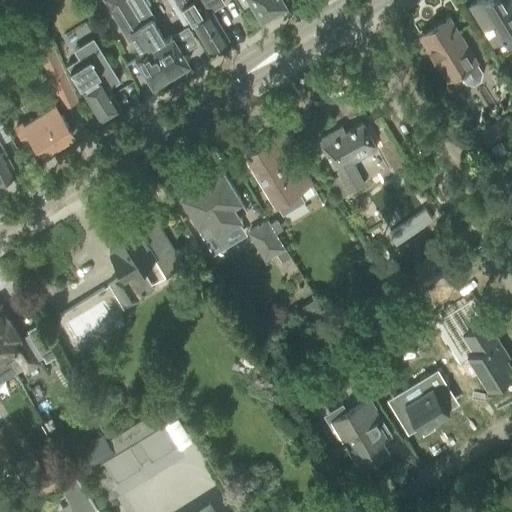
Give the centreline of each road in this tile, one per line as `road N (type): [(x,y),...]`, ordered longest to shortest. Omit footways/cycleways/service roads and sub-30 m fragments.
road 1 (residential): [(347,21),(511,279)]
road 2 (secondary): [(0,228),(238,78)]
road 3 (residential): [(511,425),(371,511)]
road 4 (secondary): [(339,7),(238,78)]
road 5 (secondary): [(238,78),(347,21)]
